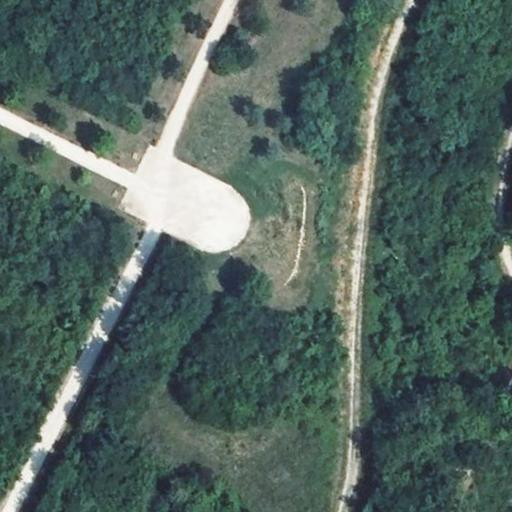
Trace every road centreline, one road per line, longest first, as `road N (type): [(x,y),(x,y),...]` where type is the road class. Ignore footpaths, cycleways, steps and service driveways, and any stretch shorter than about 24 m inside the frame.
road 1 (track): [(339,511),(349,477),(375,109),(414,0)]
road 2 (track): [(10,511),(150,226),(155,193)]
road 3 (track): [(155,193),(162,149),(231,0)]
road 4 (track): [(155,193),(0,116)]
road 5 (track): [(458,511),(511,386)]
road 6 (track): [(511,135),(498,207),(511,261)]
